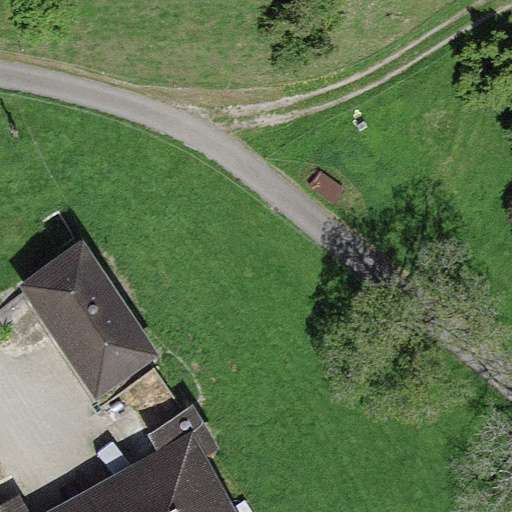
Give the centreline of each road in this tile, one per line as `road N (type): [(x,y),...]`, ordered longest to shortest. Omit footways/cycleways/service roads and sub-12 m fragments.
road 1 (track): [(0,78),(92,94),(230,153),(511,379)]
road 2 (track): [(161,117),(308,105),(511,0)]
road 3 (track): [(0,375),(45,388),(79,458)]
